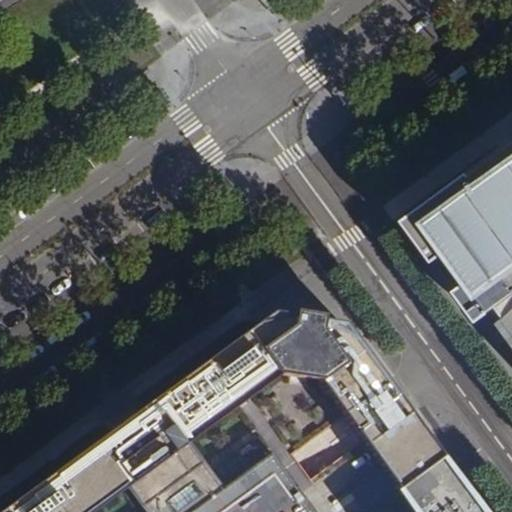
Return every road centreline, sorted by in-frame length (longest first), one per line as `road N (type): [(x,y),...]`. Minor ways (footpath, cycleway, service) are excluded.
road 1 (unclassified): [(254,119),(511,471)]
road 2 (unclassified): [(0,304),(254,119)]
road 3 (unclassified): [(227,84),(0,252)]
road 4 (unclassified): [(254,119),(418,0)]
road 5 (unclassified): [(342,0),(227,84)]
